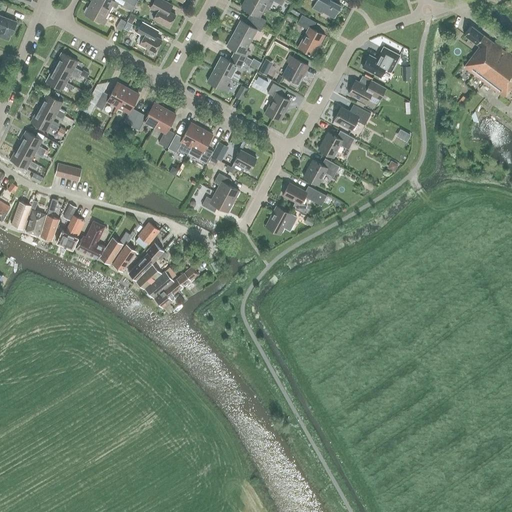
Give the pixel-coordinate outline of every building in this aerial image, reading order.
[(91,0),(90,3),(108,12),(112,6),(114,7),(116,2),(112,0),(91,0)] [(175,15),(164,9),(168,3),(162,0),(154,0),(150,8),(157,11),(153,19),(169,27),(175,15)] [(249,18),(263,26),(266,20),(259,16),(264,7),(250,0),(245,0),(241,7),(252,13),(249,18)] [(250,0),(264,7),(268,9),(273,0),(272,0),(250,0)] [(340,5),(330,0),(316,0),(312,8),(321,13),(321,11),(334,18),(340,5)] [(134,6),(125,1),(122,6),(131,11),(134,6)] [(105,19),(108,12),(90,3),(84,14),(104,25),(107,20),(105,19)] [(16,22),(0,15),(0,36),(8,39),(10,34),(11,34),(16,22)] [(135,18),(130,15),(127,21),(132,24),(135,18)] [(320,44),(324,35),(312,29),(316,22),(301,15),(297,24),(307,29),(298,47),(312,55),(318,43),(320,44)] [(233,33),(250,42),(257,30),(260,31),(263,26),(249,18),(246,24),(240,20),(233,33)] [(120,19),(115,28),(121,31),(126,22),(120,19)] [(155,52),(162,40),(150,34),(153,29),(142,22),(137,32),(144,36),(139,44),(155,52)] [(493,42),(471,25),(464,35),(479,46),(463,67),(476,76),(499,45),(494,41),(493,42)] [(235,50),(232,55),(244,62),(249,52),(246,50),(250,42),(233,33),(226,45),(235,50)] [(511,59),(511,54),(499,45),(476,76),(491,87),(511,59)] [(61,52),(57,61),(80,73),(82,71),(74,67),(78,61),(61,52)] [(214,69),(230,78),(237,65),(241,67),(244,62),(232,55),(229,61),(221,56),(214,69)] [(393,68),(396,62),(384,56),(381,62),(369,55),(362,67),(380,77),(386,65),(393,68)] [(305,71),(308,65),(289,56),(286,62),(289,64),(283,76),(297,83),(304,71),(305,71)] [(261,63),(253,59),(252,60),(250,65),(257,69),(261,63)] [(511,91),(511,90),(511,59),(491,87),(504,97),(510,89),(511,91)] [(80,73),(57,61),(52,69),(69,78),(70,75),(78,79),(80,73)] [(266,75),(270,68),(263,64),(259,71),(266,75)] [(69,78),(52,69),(46,81),(62,90),(64,86),(71,90),(73,86),(66,82),(69,78)] [(89,73),(83,69),(80,74),(86,78),(89,73)] [(226,85),(230,78),(214,69),(207,81),(227,92),(230,87),(226,85)] [(259,90),(266,77),(259,73),(252,86),(259,90)] [(379,99),(385,88),(371,80),(368,87),(355,80),(348,93),(366,103),(370,95),(379,99)] [(107,101),(118,107),(128,88),(117,82),(110,95),(102,91),(95,105),(102,109),(107,101)] [(279,120),(289,100),(282,96),(286,90),(273,83),(267,93),(274,97),(265,113),(279,120)] [(241,99),(247,88),(241,85),(235,96),(241,99)] [(123,122),(131,126),(139,112),(131,108),(139,94),(128,88),(118,107),(128,113),(123,122)] [(46,93),(42,101),(65,114),(66,112),(59,108),(62,102),(46,93)] [(65,114),(42,101),(37,109),(53,118),(55,115),(62,119),(65,114)] [(144,121),(154,127),(165,108),(154,102),(146,116),(139,112),(131,126),(139,130),(144,121)] [(81,107),(75,103),(72,109),(78,112),(81,107)] [(371,114),(357,106),(353,113),(341,107),(334,120),(351,130),(356,121),(364,125),(371,114)] [(165,108),(154,127),(164,132),(158,143),(166,147),(174,133),(167,129),(175,114),(165,108)] [(53,118),(37,109),(30,122),(47,131),(49,127),(56,131),(58,127),(51,123),(53,118)] [(191,147),(201,128),(191,122),(182,138),(176,134),(168,148),(176,152),(178,148),(187,153),(191,147)] [(401,126),(398,133),(408,138),(412,131),(401,126)] [(212,134),(201,128),(191,147),(197,150),(193,156),(206,163),(213,151),(205,147),(212,134)] [(336,137),(327,132),(318,149),(333,157),(340,144),(348,149),(354,138),(340,130),(336,137)] [(26,131),(20,141),(44,153),(44,154),(47,155),(49,151),(39,146),(42,140),(26,131)] [(44,153),(20,141),(15,150),(32,159),(35,153),(42,157),(44,154),(44,153)] [(219,160),(225,147),(217,143),(211,156),(219,160)] [(31,161),(32,159),(15,150),(10,160),(26,169),(28,165),(36,168),(38,165),(31,161)] [(250,170),(256,158),(240,150),(231,167),(242,173),(244,167),(250,170)] [(217,160),(211,156),(208,162),(215,165),(217,160)] [(321,165),(312,160),(303,176),(318,184),(325,172),(333,177),(339,166),(325,158),(321,165)] [(391,161),(389,165),(390,168),(394,171),(398,164),(391,161)] [(61,176),(63,165),(58,163),(55,175),(61,176)] [(67,178),(69,166),(63,165),(61,176),(67,178)] [(72,179),(75,168),(69,166),(67,178),(72,179)] [(81,169),(75,168),(72,179),(78,181),(81,169)] [(39,183),(42,177),(33,172),(30,178),(39,183)] [(216,192),(233,201),(239,190),(229,185),(231,180),(219,173),(214,182),(219,185),(216,192)] [(13,193),(18,187),(12,183),(7,189),(13,193)] [(305,191),(289,183),(282,195),(295,201),(292,206),(305,213),(307,209),(306,206),(301,203),(304,196),(313,201),(321,205),(326,195),(318,191),(308,186),(305,191)] [(227,212),(233,201),(216,192),(212,199),(206,196),(201,205),(214,212),(217,207),(227,212)] [(52,198),(48,209),(40,236),(51,240),(59,220),(50,216),(52,211),(54,211),(58,200),(52,198)] [(0,219),(2,220),(10,207),(0,200),(0,219)] [(34,200),(31,209),(23,230),(38,236),(45,214),(34,210),(37,201),(34,200)] [(31,206),(19,201),(11,225),(23,229),(31,206)] [(70,220),(76,207),(69,204),(63,217),(70,220)] [(290,214),(276,206),(266,226),(280,233),(290,214)] [(73,215),(65,232),(73,235),(81,219),(73,215)] [(314,220),(307,216),(304,222),(311,225),(314,220)] [(104,226),(93,221),(85,237),(83,236),(77,248),(98,258),(104,246),(97,242),(104,226)] [(148,244),(159,230),(149,222),(138,236),(148,244)] [(72,249),(77,237),(73,235),(65,232),(62,230),(56,242),(72,249)] [(129,234),(126,232),(119,242),(112,237),(99,257),(109,264),(129,234)] [(148,252),(128,273),(135,279),(157,257),(163,251),(154,242),(146,250),(148,252)] [(179,248),(185,254),(189,250),(183,244),(179,248)] [(135,252),(125,245),(112,265),(122,272),(135,252)] [(166,254),(163,251),(157,257),(160,260),(166,254)] [(203,256),(199,251),(194,255),(198,260),(203,256)] [(224,267),(219,258),(210,262),(215,272),(224,267)] [(144,288),(160,272),(151,264),(136,281),(144,288)] [(192,264),(173,279),(174,280),(164,289),(153,298),(163,307),(174,298),(171,295),(199,274),(192,264)] [(174,280),(173,279),(164,269),(154,279),(144,288),(153,297),(153,298),(164,289),(174,280)]
